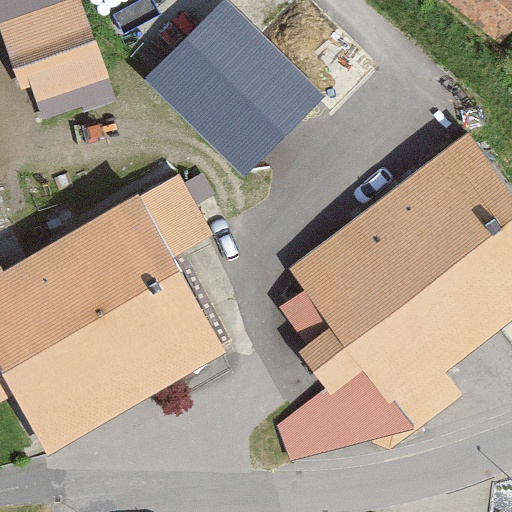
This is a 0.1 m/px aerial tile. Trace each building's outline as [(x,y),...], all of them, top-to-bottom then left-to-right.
[(74,0),(0,0),(0,45),(15,88),(96,60),(74,0)] [(511,6),(511,0),(444,0),(492,34),(511,6)] [(201,10),(137,73),(235,171),(318,89),(272,42),(252,62),(201,10)] [(511,185),(464,121),(277,260),(322,320),(356,366),(402,427),(453,389),(436,366),(511,308),(511,185)] [(0,362),(11,385),(45,441),(214,345),(165,257),(212,230),(175,164),(0,262),(0,362)] [(356,366),(322,320),(296,340),(324,387),(271,420),(284,452),(402,427),(356,366)] [(0,390),(11,385),(0,362),(0,390)]
